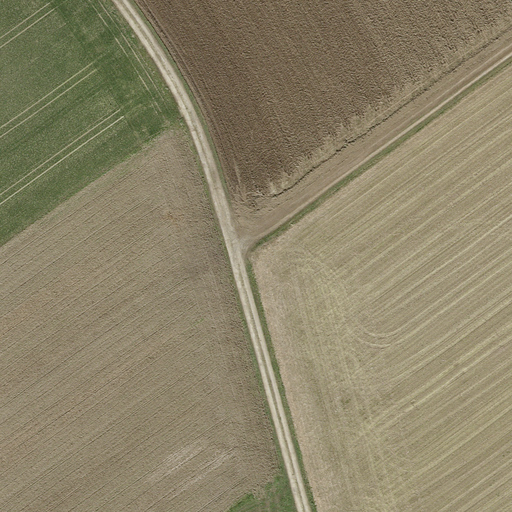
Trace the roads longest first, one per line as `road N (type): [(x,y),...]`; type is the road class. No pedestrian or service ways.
road 1 (track): [(121,0),(185,101),(233,241),(304,511)]
road 2 (track): [(233,241),(511,45)]
